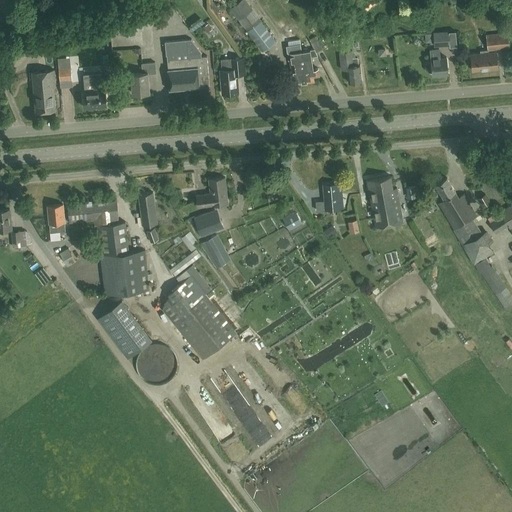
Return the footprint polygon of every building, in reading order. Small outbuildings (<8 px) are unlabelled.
[(230,8),(248,32),(263,51),(276,41),(261,21),(245,0),(228,0),(227,1),(231,7),(230,8)] [(203,27),(207,33),(212,29),(208,23),(203,27)] [(434,45),(450,44),(449,30),(433,31),(434,45)] [(496,48),(509,47),(508,32),(486,34),(487,49),(480,50),(480,52),(470,53),(472,70),(498,68),(496,48)] [(334,45),(342,44),(341,34),(333,35),(334,45)] [(191,38),(165,41),(166,55),(168,55),(169,58),(167,59),(169,59),(169,68),(167,68),(169,89),(200,87),(200,85),(209,84),(209,86),(210,86),(207,55),(201,56),(201,51),(191,38)] [(303,57),(302,51),(300,40),(286,42),(288,59),(291,59),(291,64),(291,65),(292,71),(293,72),(294,83),(304,82),(301,63),(300,63),(299,58),(303,57)] [(315,49),(302,51),(303,57),(299,58),(300,63),(301,63),(304,82),(314,80),(313,76),(319,75),(318,68),(312,69),(310,56),(317,55),(315,49)] [(433,75),(448,74),(447,57),(440,58),(439,49),(430,49),(431,58),(431,59),(431,62),(430,62),(428,63),(426,64),(426,66),(426,69),(426,70),(428,72),(431,72),(432,72),(433,75)] [(348,82),(362,80),(360,65),(358,65),(357,57),(352,58),(351,50),(339,52),(342,69),(347,68),(348,82)] [(222,93),(238,92),(237,75),(245,74),(243,57),(221,59),(222,69),(220,69),(222,93)] [(148,73),(156,73),(155,62),(142,63),(143,72),(131,73),(132,92),(150,91),(148,73)] [(71,65),(59,66),(61,83),(72,82),(71,65)] [(54,86),(55,86),(54,69),(32,71),(35,111),(56,109),(54,86)] [(86,90),(83,90),(84,106),(107,104),(105,88),(103,89),(102,75),(84,76),(86,90)] [(376,227),(403,222),(397,187),(393,188),(391,175),(367,179),(376,227)] [(198,206),(227,203),(225,188),(226,188),(225,177),(208,179),(210,193),(197,195),(198,206)] [(454,229),(476,215),(463,194),(458,197),(447,177),(435,184),(444,199),(438,202),(442,209),(454,229)] [(323,184),(325,200),(316,201),(316,210),(342,208),(340,193),(339,193),(338,182),(323,184)] [(143,225),(157,223),(153,192),(140,194),(141,202),(140,202),(143,225)] [(483,207),(491,202),(485,193),(478,198),(483,207)] [(105,295),(149,289),(144,250),(129,251),(125,221),(119,222),(116,198),(67,203),(70,223),(96,220),(105,295)] [(63,204),(48,205),(49,223),(50,231),(59,230),(65,230),(65,222),(63,204)] [(510,228),(511,226),(511,204),(500,211),(502,215),(490,223),(496,233),(508,225),(510,228)] [(223,227),(221,220),(217,208),(194,217),(201,236),(223,227)] [(0,230),(12,229),(10,209),(0,209),(0,230)] [(490,221),(501,215),(499,210),(488,216),(490,221)] [(288,228),(290,232),(302,225),(295,211),(282,218),(288,228)] [(351,231),(360,229),(357,218),(348,220),(351,231)] [(329,238),(338,232),(333,225),(324,231),(329,238)] [(151,242),(158,239),(155,227),(147,230),(151,242)] [(482,232),(462,244),(474,264),(494,251),(489,242),(493,240),(487,229),(482,232)] [(200,243),(190,231),(182,237),(192,249),(200,243)] [(27,245),(25,232),(12,233),(13,247),(27,245)] [(211,237),(201,243),(216,268),(225,263),(211,237)] [(68,265),(76,260),(69,247),(66,249),(65,247),(58,250),(68,265)] [(196,249),(170,269),(175,276),(201,255),(196,249)] [(368,261),(375,257),(372,252),(365,255),(368,261)] [(506,309),(511,304),(511,294),(492,265),(491,266),(486,258),(475,264),(480,273),(481,272),(506,309)] [(193,263),(186,269),(187,269),(190,274),(206,293),(212,288),(193,263)] [(34,273),(43,284),(52,278),(43,266),(34,273)] [(164,303),(163,308),(177,325),(204,358),(237,331),(206,293),(190,274),(168,292),(172,297),(164,303)] [(152,340),(122,299),(98,317),(128,357),(152,340)] [(245,338),(252,335),(249,328),(242,331),(245,338)] [(184,338),(180,342),(193,357),(198,353),(184,338)] [(223,389),(230,384),(224,375),(217,380),(223,389)] [(235,397),(244,406),(248,402),(239,393),(235,397)]
